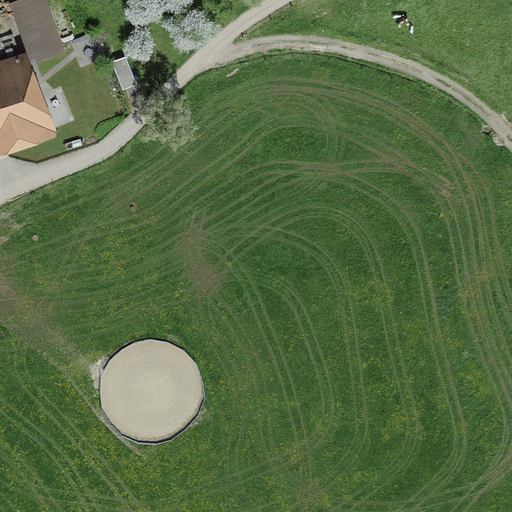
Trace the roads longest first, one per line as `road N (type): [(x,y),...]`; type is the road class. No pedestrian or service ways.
road 1 (track): [(196,63),(257,47),(316,45),(393,63),(464,97),(511,144)]
road 2 (residential): [(278,0),(100,147),(0,197)]
